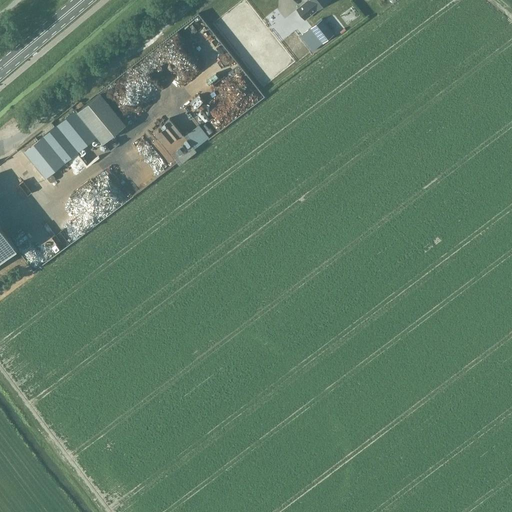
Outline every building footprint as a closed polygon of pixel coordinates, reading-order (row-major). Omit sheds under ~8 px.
[(308,0),(297,9),(304,18),(317,9),(328,0),(308,0)] [(293,12),(283,18),(291,28),(300,22),(293,12)] [(48,37),(63,23),(60,19),(44,33),(48,37)] [(322,19),(300,36),(312,51),(334,34),(322,19)] [(222,89),(218,92),(225,102),(229,100),(222,89)] [(103,142),(125,123),(100,93),(77,111),(76,109),(25,151),(45,177),(46,176),(50,181),(52,181),(55,179),(55,178),(51,173),(97,135),(103,142)] [(199,108),(204,105),(196,95),(191,99),(199,108)] [(207,116),(203,120),(211,131),(216,127),(207,116)] [(170,118),(153,132),(179,164),(196,151),(170,118)] [(128,127),(134,134),(142,127),(135,120),(128,127)] [(0,225),(0,263),(18,249),(0,225)]
